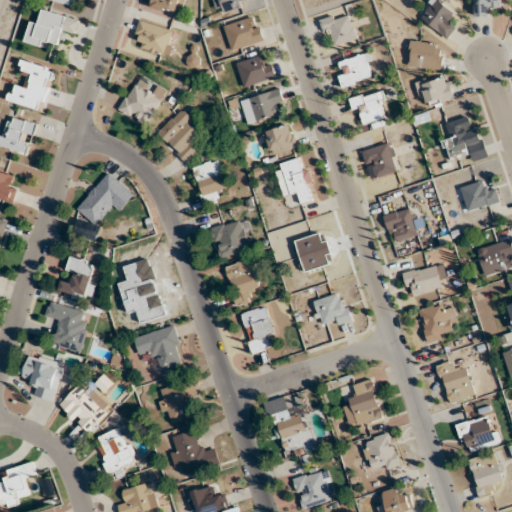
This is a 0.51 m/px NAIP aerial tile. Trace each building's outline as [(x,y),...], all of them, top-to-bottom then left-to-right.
[(47,0),(70,8),(72,0),(47,0)] [(178,13),(181,0),(152,0),(151,5),(178,13)] [(212,0),(215,12),(251,3),(250,0),(212,0)] [(442,39),(457,27),(450,18),(454,16),(441,0),(432,0),(420,11),(442,39)] [(473,0),(474,17),(492,17),(492,6),(500,6),(500,0),(473,0)] [(25,42),(46,47),(48,40),(59,43),(63,29),(75,32),(78,19),(43,10),(41,20),(31,17),(25,42)] [(224,26),(232,50),(264,40),(256,15),(224,26)] [(323,16),(323,37),(335,37),(335,42),(355,42),(355,17),(323,16)] [(176,31),(140,20),(135,36),(144,39),(141,47),(169,56),(176,31)] [(407,64),(440,70),(444,45),(411,40),(407,64)] [(368,69),(376,67),(370,51),(341,61),(343,69),(337,71),(343,87),(371,78),(368,69)] [(276,77),(268,52),(236,62),(244,87),(276,77)] [(455,98),(448,74),(417,83),(424,107),(455,98)] [(144,126),(162,100),(137,83),(119,108),(144,126)] [(276,104),(284,102),(279,88),(241,101),(248,123),(279,113),(276,104)] [(389,116),(379,89),(350,99),(360,127),(389,116)] [(187,162),(198,150),(190,143),(203,130),(182,109),(158,133),(187,162)] [(0,143),(0,147),(27,153),(30,143),(22,142),(24,132),(33,135),(36,123),(6,116),(0,143)] [(489,157),(480,124),(470,128),(467,117),(445,123),(448,134),(443,135),(451,159),(470,154),(472,162),(489,157)] [(298,148),(291,123),(264,131),(272,155),(298,148)] [(365,149),(371,177),(398,172),(392,143),(365,149)] [(284,197),(297,194),(300,203),(316,198),(304,157),(275,165),(284,197)] [(193,167),(205,202),(221,196),(219,190),(227,188),(218,159),(193,167)] [(0,198),(12,202),(20,178),(0,171),(0,198)] [(77,210),(96,224),(112,204),(121,211),(135,193),(107,171),(77,210)] [(466,209),(500,203),(497,187),(486,189),(485,181),(461,185),(466,209)] [(419,234),(411,207),(385,216),(393,243),(419,234)] [(252,248),(243,219),(211,229),(220,258),(252,248)] [(511,267),(511,243),(511,239),(477,249),(485,275),(511,267)] [(99,264),(69,256),(64,276),(63,276),(60,290),(89,298),(99,264)] [(237,304),(256,299),(253,289),(260,287),(252,259),(225,267),(237,304)] [(443,287),(438,265),(404,272),(409,295),(443,287)] [(314,301),(323,329),(352,320),(344,292),(314,301)] [(83,310),(50,301),(45,319),(55,321),(49,344),(81,352),(89,322),(80,320),(83,310)] [(421,308),(426,341),(450,337),(448,326),(457,324),(454,303),(421,308)] [(275,334),(267,306),(241,313),(252,354),(271,349),(267,337),(275,334)] [(140,356),(153,352),(159,370),(186,362),(175,325),(134,337),(140,356)] [(511,347),(503,350),(511,378),(511,377),(511,347)] [(30,353),(21,380),(35,384),(32,394),(53,400),(65,364),(30,353)] [(476,395),(467,365),(457,369),(454,360),(437,365),(449,403),(476,395)] [(350,427),(383,418),(373,379),(353,385),(356,394),(349,396),(351,404),(344,406),(350,427)] [(159,388),(167,423),(194,417),(187,382),(159,388)] [(59,406),(89,433),(113,407),(90,387),(87,390),(80,383),(59,406)] [(273,413),(285,452),(300,447),(301,453),(316,448),(306,412),(294,416),(291,407),(273,413)] [(458,423),(464,452),(498,444),(491,416),(458,423)] [(137,464),(120,427),(94,439),(111,476),(137,464)] [(220,464),(214,446),(203,449),(197,429),(174,435),(177,446),(169,448),(175,468),(182,466),(185,475),(220,464)] [(373,473),(401,464),(390,433),(363,442),(373,473)] [(504,479),(494,451),(468,460),(481,497),(497,491),(494,483),(504,479)] [(32,498),(21,466),(2,472),(6,482),(0,484),(0,500),(3,508),(32,498)] [(336,498),(327,468),(293,479),(302,509),(336,498)] [(127,500),(118,502),(120,511),(141,511),(158,508),(151,482),(124,489),(127,500)] [(213,495),(211,486),(191,491),(196,511),(211,511),(228,508),(224,492),(213,495)] [(384,511),(400,511),(415,506),(410,493),(401,496),(398,486),(382,492),(386,504),(382,505),(384,511)]
